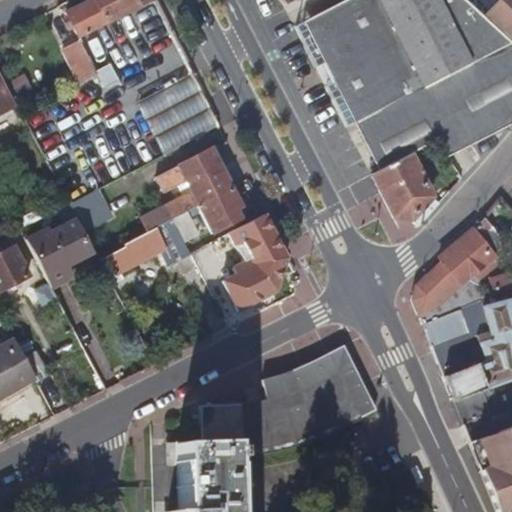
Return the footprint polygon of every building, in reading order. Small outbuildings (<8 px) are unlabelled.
[(98,33),(156,3),(154,0),(94,0),(88,4),(90,8),(69,19),(81,42),(98,33)] [(279,0),(284,8),(300,0),(279,0)] [(507,129),(511,123),(511,44),(462,0),(347,0),(294,27),(346,129),(354,125),(364,144),(379,171),(409,157),(434,145),(444,160),(465,150),(507,129)] [(511,40),(511,0),(500,0),(485,17),(511,40)] [(100,79),(91,62),(82,45),(66,53),(83,87),(100,79)] [(215,127),(189,79),(136,107),(162,156),(215,127)] [(0,113),(11,107),(0,86),(0,113)] [(194,205),(230,186),(211,149),(154,178),(161,190),(183,178),(189,189),(139,216),(146,230),(170,218),(183,211),(194,205)] [(428,195),(409,157),(379,171),(370,176),(393,218),(401,219),(411,221),(417,227),(425,219),(418,214),(422,209),(429,215),(438,205),(428,195)] [(237,217),(233,210),(240,206),(230,186),(194,205),(209,232),(237,217)] [(91,210),(102,204),(95,191),(71,205),(84,231),(98,223),(91,210)] [(195,234),(183,211),(170,218),(182,241),(195,234)] [(115,273),(158,251),(164,262),(188,250),(182,241),(170,218),(146,230),(121,243),(123,247),(105,256),(115,273)] [(422,327),(486,301),(466,278),(492,258),(491,256),(498,250),(496,237),(482,219),(474,228),(472,230),(438,259),(440,261),(417,285),(412,302),(422,327)] [(93,257),(75,224),(52,237),(48,230),(25,243),(51,292),(79,276),(74,268),(93,257)] [(0,290),(27,276),(20,263),(26,259),(19,247),(0,256),(0,290)] [(115,273),(105,256),(99,259),(108,277),(115,273)] [(220,310),(260,290),(247,265),(207,286),(220,310)] [(487,280),(494,298),(495,298),(501,295),(511,291),(511,288),(506,272),(487,280)] [(511,331),(501,295),(495,298),(497,304),(490,306),(488,300),(486,301),(422,327),(452,400),(480,389),(511,376),(511,331)] [(497,304),(495,298),(494,298),(488,300),(490,306),(497,304)] [(0,400),(36,382),(25,360),(15,342),(0,349),(0,400)] [(197,444),(233,443),(243,443),(243,455),(261,452),(274,449),(311,439),(320,435),(373,412),(340,346),(304,363),(284,371),(260,380),(266,397),(242,404),(198,406),(197,444)] [(50,378),(37,354),(25,360),(36,382),(38,385),(50,378)] [(490,413),(480,389),(452,400),(462,424),(488,413),(490,413)] [(511,426),(476,441),(498,498),(507,495),(511,506),(511,505),(511,426)] [(511,511),(511,505),(511,506),(507,495),(498,498),(476,441),(469,444),(496,511),(511,511)] [(234,511),(233,443),(197,444),(176,443),(176,462),(177,511),(166,511),(165,511),(234,511)] [(176,462),(176,443),(166,443),(166,462),(176,462)]
